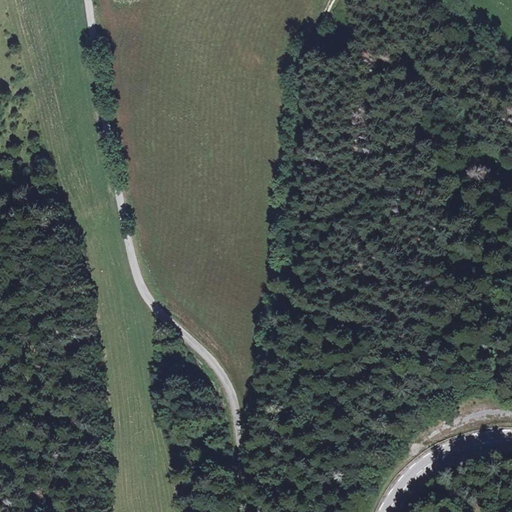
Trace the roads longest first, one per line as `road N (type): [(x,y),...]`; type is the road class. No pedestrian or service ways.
road 1 (unclassified): [(248,511),(247,465),(223,379),(143,289),(126,240),(88,0)]
road 2 (track): [(333,0),(295,112),(288,282),(247,465)]
road 3 (secondary): [(511,436),(471,439),(430,456),(383,511)]
